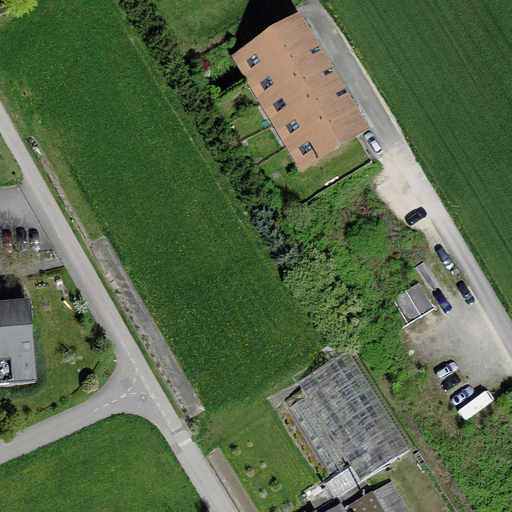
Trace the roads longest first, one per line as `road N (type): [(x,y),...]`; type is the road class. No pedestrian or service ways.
road 1 (residential): [(316,21),(511,341)]
road 2 (residential): [(0,120),(148,389)]
road 3 (residential): [(0,457),(148,389)]
road 4 (residential): [(148,389),(221,511)]
